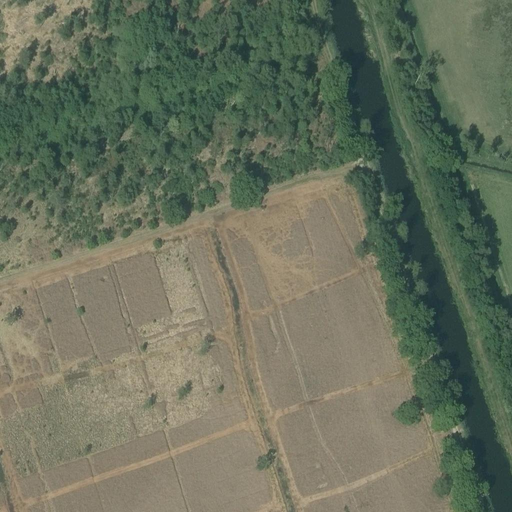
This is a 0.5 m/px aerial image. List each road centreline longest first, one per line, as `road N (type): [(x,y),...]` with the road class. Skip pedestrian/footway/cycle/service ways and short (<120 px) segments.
road 1 (track): [(364,0),(511,438)]
road 2 (track): [(0,277),(365,166)]
road 3 (track): [(481,511),(365,166)]
road 4 (track): [(365,166),(313,0)]
